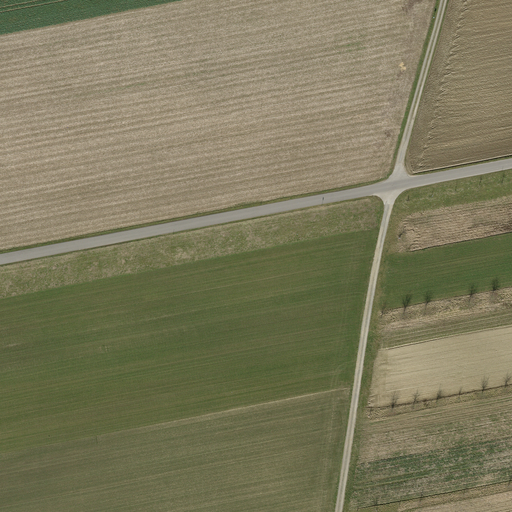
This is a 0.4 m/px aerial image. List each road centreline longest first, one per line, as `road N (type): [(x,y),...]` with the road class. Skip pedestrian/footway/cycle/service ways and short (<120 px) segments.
road 1 (track): [(339,511),(379,250),(443,0)]
road 2 (unclassified): [(511,164),(0,259)]
